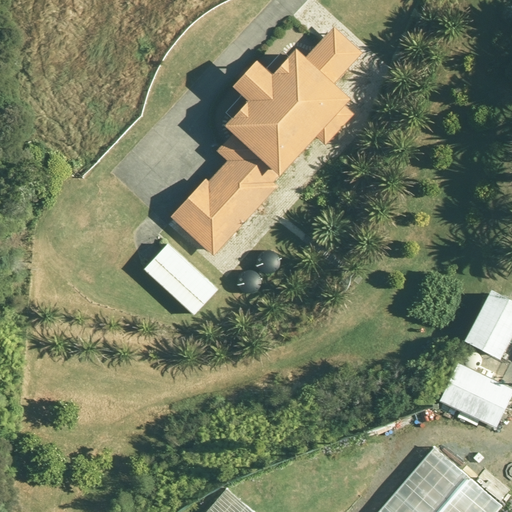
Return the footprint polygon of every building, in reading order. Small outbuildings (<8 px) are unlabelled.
[(315,35),(288,62),(279,53),(243,90),(228,75),(206,98),(220,112),(201,132),(220,151),(154,217),(188,251),(248,191),(244,188),(329,102),(310,84),(337,56),(315,35)] [(222,288),(173,243),(148,270),(198,315),(222,288)] [(469,365),(496,315),(463,297),(436,347),(469,365)] [(487,397),(423,373),(410,407),(474,431),(487,397)] [(477,511),(482,507),(411,446),(354,511),(477,511)] [(232,511),(206,490),(186,511),(232,511)]
